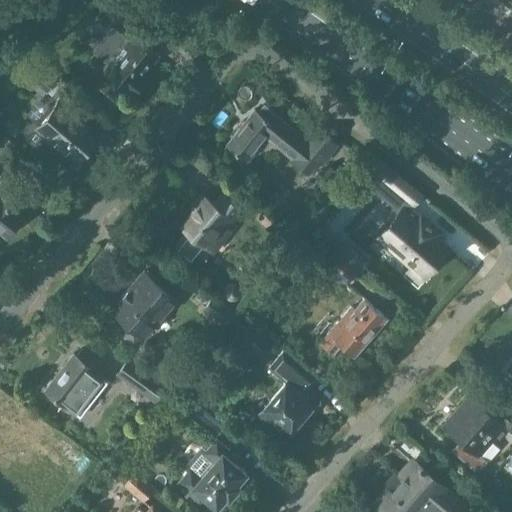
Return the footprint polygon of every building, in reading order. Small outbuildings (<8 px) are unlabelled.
[(91,0),(106,11),(113,2),(111,0),(91,0)] [(102,71),(128,92),(129,91),(133,94),(147,78),(143,75),(160,55),(134,33),(127,41),(125,38),(126,37),(112,26),(92,51),(105,62),(106,61),(109,63),(102,71)] [(29,77),(48,92),(57,81),(21,52),(13,45),(1,60),(19,75),(26,81),(29,77)] [(98,135),(59,101),(38,126),(35,124),(32,124),(29,125),(26,127),(24,130),(24,134),(25,137),(37,148),(45,139),(58,151),(62,147),(77,160),(98,135)] [(256,110),(227,146),(247,161),(266,138),(293,160),(309,173),(319,162),(322,165),(339,144),(318,128),(308,140),(265,105),(259,112),(256,110)] [(300,114),(296,120),(303,126),(308,121),(300,114)] [(17,146),(6,136),(0,142),(0,159),(3,162),(17,146)] [(374,156),(360,172),(402,208),(395,217),(378,236),(388,245),(413,266),(410,271),(420,280),(448,248),(438,240),(443,235),(420,215),(419,216),(411,209),(422,195),(374,156)] [(0,169),(0,229),(7,235),(22,216),(17,212),(26,200),(0,180),(5,174),(0,169)] [(214,204),(206,198),(182,226),(191,233),(177,249),(191,260),(205,244),(214,252),(237,223),(234,221),(243,209),(223,193),(214,204)] [(280,231),(273,241),(285,250),(292,240),(280,231)] [(359,274),(343,260),(340,257),(330,268),(349,284),(359,274)] [(136,283),(114,309),(128,320),(119,330),(138,346),(170,309),(177,300),(174,298),(180,290),(161,274),(155,282),(144,273),(136,283)] [(232,301),(233,301),(234,301),(235,301),(236,300),(237,300),(238,299),(239,298),(240,297),(240,296),(241,295),(241,294),(241,293),(241,292),(241,291),(240,290),(240,289),(239,288),(238,287),(237,286),(236,285),(235,285),(234,285),(233,285),(232,285),(231,285),(230,285),(229,285),(228,286),(227,287),(226,288),(225,289),(225,290),(225,291),(224,291),(224,292),(224,293),(224,294),(225,295),(225,296),(225,297),(226,298),(227,299),(228,300),(229,300),(230,301),(231,301),(232,301)] [(227,325),(232,318),(236,312),(216,297),(206,310),(227,325)] [(341,344),(355,355),(387,317),(365,298),(355,309),(351,306),(320,342),(333,353),(341,344)] [(75,354),(46,390),(81,416),(109,380),(96,370),(101,363),(83,348),(77,355),(75,354)] [(271,366),(288,382),(259,415),(284,436),(319,397),(308,388),(316,379),(284,351),(271,366)] [(165,389),(128,361),(119,374),(156,401),(165,389)] [(187,392),(177,405),(196,420),(206,408),(187,392)] [(452,450),(477,471),(486,460),(480,455),(493,440),(496,442),(507,429),(511,433),(511,408),(501,421),(470,394),(444,425),(461,439),(452,450)] [(237,483),(247,472),(234,461),(238,457),(217,439),(206,452),(202,448),(187,465),(191,469),(180,482),(201,500),(205,495),(217,506),(227,495),(230,498),(240,485),(237,483)] [(375,505),(383,511),(421,511),(428,504),(437,511),(457,511),(465,503),(445,486),(446,485),(417,462),(405,477),(402,474),(375,505)] [(126,484),(145,500),(155,489),(136,472),(126,484)]
